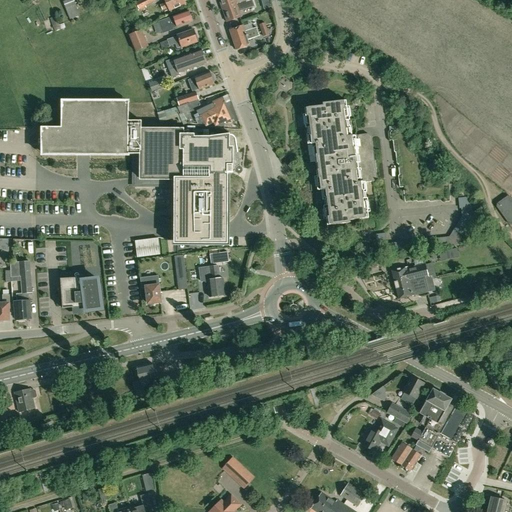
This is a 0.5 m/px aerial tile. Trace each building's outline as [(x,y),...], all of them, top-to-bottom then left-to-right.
[(73,0),(68,0),(63,2),(70,19),(79,15),(73,0)] [(141,0),(136,3),(140,11),(146,8),(145,6),(156,1),(155,0),(141,0)] [(168,8),(170,11),(186,4),(184,0),(164,0),(165,2),(160,5),(162,10),(168,8)] [(219,0),(223,10),(250,0),(219,0)] [(250,0),(223,10),(227,22),(241,17),(239,11),(248,7),(252,6),(250,0)] [(189,11),(159,22),(163,34),(171,31),(170,29),(177,27),(192,22),(189,11)] [(233,40),(258,32),(257,28),(245,32),(243,26),(230,31),(233,40)] [(129,34),(135,51),(148,47),(142,30),(129,34)] [(196,34),(195,35),(193,31),(176,37),(167,40),(169,46),(175,44),(177,49),(180,47),(180,48),(197,42),(196,40),(198,39),(196,34)] [(258,32),(233,40),(236,50),(250,46),(248,40),(260,36),(258,32)] [(167,40),(159,43),(161,49),(169,46),(167,40)] [(173,59),(166,62),(169,71),(172,78),(180,75),(179,73),(206,63),(201,49),(173,59)] [(214,77),(211,77),(209,72),(194,77),(195,78),(188,81),(193,92),(199,89),(200,90),(214,84),(214,83),(215,81),(214,77)] [(161,80),(149,84),(151,92),(164,88),(161,80)] [(176,98),(179,106),(199,100),(196,92),(176,98)] [(226,103),(223,97),(200,108),(199,105),(192,108),(190,103),(177,107),(181,115),(180,115),(184,125),(187,123),(188,124),(205,125),(206,127),(213,124),(214,125),(236,115),(231,101),(226,103)] [(350,136),(346,100),(323,103),(323,105),(305,108),(309,145),(313,144),(315,162),(313,162),(314,172),(315,172),(316,172),(319,191),(323,190),(327,226),(350,223),(350,221),(369,218),(364,182),(374,181),(377,177),(372,137),(368,134),(358,135),(350,136)] [(44,130),(44,154),(64,154),(128,155),(135,155),(135,184),(173,184),(173,246),(197,246),(200,246),(230,246),(230,226),(230,174),(225,174),(225,173),(232,173),(232,172),(235,172),(238,174),(241,174),(243,172),(243,168),(240,166),(235,139),(235,138),(232,136),(230,136),(228,136),(210,138),(210,139),(189,139),(189,138),(191,136),(191,130),(185,130),(185,128),(142,128),(142,122),(129,122),(129,104),(64,103),(64,130),(44,130)] [(430,202),(440,201),(442,203),(449,202),(450,200),(449,188),(425,190),(423,172),(420,172),(417,150),(415,150),(412,129),(391,131),(390,133),(390,140),(392,141),(393,141),(394,152),(395,153),(396,164),(397,164),(398,164),(399,175),(398,176),(399,187),(400,188),(404,187),(404,190),(403,191),(404,202),(405,202),(416,201),(416,202),(417,202),(429,201),(430,202)] [(467,196),(459,197),(459,207),(461,207),(462,215),(449,235),(386,242),(385,232),(375,233),(376,245),(385,244),(387,252),(459,244),(473,219),(472,206),(469,201),(467,200),(467,196)] [(511,199),(510,197),(507,197),(497,204),(497,207),(510,225),(511,224),(511,199)] [(158,238),(135,241),(137,258),(160,255),(158,238)] [(0,249),(8,250),(8,239),(0,239),(0,249)] [(209,254),(211,265),(229,262),(228,252),(209,254)] [(30,261),(19,262),(13,262),(10,262),(11,278),(20,277),(22,294),(32,293),(30,261)] [(409,270),(408,267),(392,271),(395,285),(412,281),(425,277),(426,280),(436,277),(435,271),(427,273),(425,265),(415,267),(415,268),(409,270)] [(218,266),(199,268),(201,282),(207,281),(210,297),(225,295),(223,278),(220,278),(218,266)] [(185,268),(176,270),(179,290),(187,289),(185,268)] [(158,276),(140,278),(142,288),(146,287),(148,304),(149,304),(150,305),(153,305),(155,303),(160,303),(159,292),(160,292),(159,285),(158,276)] [(412,281),(395,285),(399,300),(415,296),(415,295),(429,292),(425,277),(412,281)] [(63,309),(72,309),(73,315),(89,313),(88,311),(102,310),(98,280),(84,282),(84,278),(61,280),(63,309)] [(16,320),(17,320),(17,321),(25,321),(24,319),(30,319),(29,297),(33,297),(32,293),(22,294),(17,294),(17,302),(15,303),(16,320)] [(0,322),(3,322),(4,321),(9,320),(9,303),(10,303),(9,295),(3,295),(3,304),(0,303),(0,322)] [(154,373),(152,364),(137,367),(140,381),(134,382),(137,397),(146,395),(144,387),(149,386),(148,381),(155,380),(155,379),(158,378),(156,372),(154,373)] [(160,379),(162,388),(182,384),(180,374),(160,379)] [(415,399),(416,400),(425,384),(411,377),(402,392),(405,393),(402,399),(412,405),(415,399)] [(35,409),(33,398),(36,397),(36,396),(35,391),(34,390),(31,391),(31,389),(14,393),(19,413),(35,409)] [(416,428),(411,436),(432,448),(455,406),(450,403),(452,399),(432,389),(419,413),(424,416),(420,424),(426,428),(423,432),(416,428)] [(387,413),(407,424),(412,415),(392,404),(387,413)] [(380,413),(373,410),(371,415),(377,419),(380,413)] [(0,418),(0,432),(2,432),(1,430),(22,424),(19,413),(0,418)] [(375,452),(380,442),(388,446),(397,429),(382,420),(376,430),(372,427),(362,445),(375,452)] [(410,472),(421,455),(402,443),(391,460),(410,472)] [(254,477),(233,458),(223,469),(244,488),(254,477)] [(359,508),(366,496),(349,484),(341,496),(359,508)] [(131,511),(143,511),(144,511),(152,509),(147,494),(140,496),(143,506),(131,510),(131,511)] [(335,503),(321,494),(312,509),(316,511),(354,511),(337,500),(335,503)] [(209,511),(232,511),(240,505),(231,495),(224,503),(221,501),(209,511)] [(503,511),(506,501),(491,497),(487,511),(503,511)]
